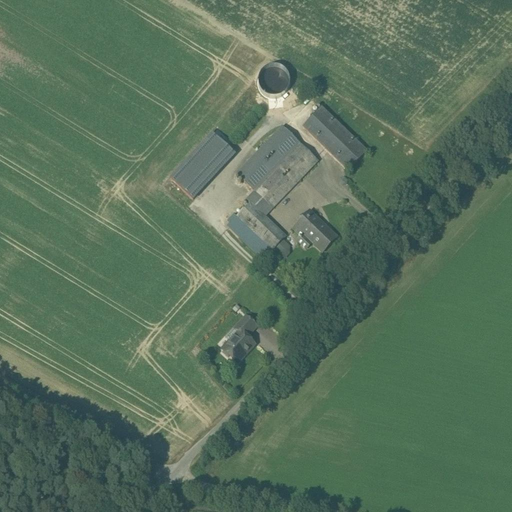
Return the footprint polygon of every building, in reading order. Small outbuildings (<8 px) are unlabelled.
[(316,101),(295,123),(352,176),(373,154),(316,101)] [(251,188),(265,201),(306,157),(282,134),(240,178),(251,188)] [(201,209),(229,181),(218,170),(190,198),(201,209)] [(251,188),(223,217),(273,264),(292,244),(256,210),(265,201),(251,188)] [(322,254),(336,239),(309,213),(293,230),(301,238),(297,242),(305,250),(312,244),(322,254)] [(243,334),(218,360),(232,374),(257,348),(243,334)]
